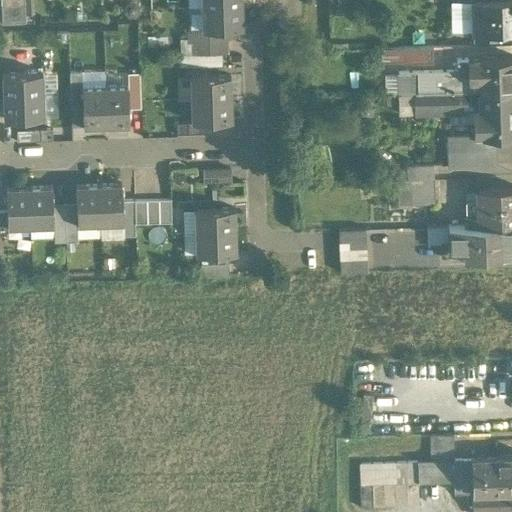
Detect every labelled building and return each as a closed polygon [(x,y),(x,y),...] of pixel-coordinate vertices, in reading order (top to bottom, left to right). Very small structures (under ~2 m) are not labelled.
[(24,0),(0,0),(0,8),(24,8),(24,0)] [(200,0),(201,9),(241,7),(241,0),(200,0)] [(511,0),(472,3),(473,35),(511,33),(511,0)] [(241,7),(201,9),(202,31),(202,32),(226,31),(242,30),(241,7)] [(24,8),(0,8),(1,26),(25,25),(24,8)] [(226,31),(202,32),(202,31),(190,32),(190,44),(197,44),(226,43),(226,31)] [(226,43),(197,44),(197,56),(220,55),(227,55),(226,43)] [(432,48),(397,49),(398,63),(409,63),(409,64),(432,64),(432,48)] [(197,56),(184,57),(185,68),(221,67),(220,55),(197,56)] [(511,57),(467,60),(467,82),(478,81),(478,90),(511,88),(511,57)] [(457,71),(416,73),(417,92),(478,90),(478,81),(467,82),(467,60),(457,60),(457,71)] [(42,73),(1,74),(2,97),(42,96),(42,73)] [(416,73),(398,73),(399,93),(415,92),(417,92),(416,73)] [(139,74),(127,75),(127,86),(128,110),(140,109),(139,74)] [(230,76),(190,78),(190,101),(230,99),(230,76)] [(104,86),(81,87),(83,127),(106,127),(104,86)] [(127,86),(104,86),(106,127),(129,126),(128,110),(127,86)] [(511,88),(478,90),(479,108),(472,109),(472,123),(472,136),(473,143),(493,142),(492,137),(511,136),(511,88)] [(417,92),(415,92),(416,115),(447,114),(447,110),(465,110),(465,124),(472,123),(472,109),(479,108),(478,90),(417,92)] [(42,96),(2,97),(3,120),(43,119),(42,96)] [(230,99),(190,101),(191,124),(211,123),(231,122),(230,99)] [(191,124),(175,124),(176,136),(212,135),(211,123),(191,124)] [(52,131),(16,132),(16,144),(52,142),(52,131)] [(493,142),(473,143),(472,136),(447,137),(449,168),(493,166),(493,142)] [(431,167),(406,168),(406,181),(409,181),(431,180),(431,167)] [(229,171),(204,172),(204,184),(230,183),(229,171)] [(431,180),(409,181),(410,207),(432,206),(431,180)] [(121,186),(98,187),(100,227),(122,226),(123,226),(122,203),(121,186)] [(98,187),(75,188),(77,228),(100,227),(98,187)] [(51,188),(28,189),(30,229),(53,229),(51,188)] [(28,189),(5,190),(6,214),(7,230),(30,229),(28,189)] [(511,189),(477,191),(477,193),(478,217),(465,217),(465,227),(511,225),(511,189)] [(477,193),(464,194),(465,217),(478,217),(477,193)] [(170,202),(134,203),(135,226),(171,225),(170,202)] [(134,203),(122,203),(123,226),(122,226),(122,239),(135,239),(135,226),(134,203)] [(234,210),(194,212),(195,235),(235,233),(234,210)] [(511,225),(465,227),(446,228),(446,244),(440,244),(440,260),(511,257),(511,225)] [(365,231),(338,232),(339,276),(367,275),(365,231)] [(235,233),(195,235),(196,258),(236,256),(235,233)] [(228,267),(200,268),(200,280),(228,279),(228,267)] [(453,435),(430,436),(431,462),(454,461),(453,435)] [(511,457),(471,459),(471,460),(472,487),(472,493),(511,491),(511,457)] [(431,462),(430,462),(431,483),(453,482),(463,482),(464,488),(472,487),(471,460),(454,461),(431,462)] [(430,462),(417,462),(417,463),(418,484),(431,483),(430,462)] [(417,463),(359,465),(360,486),(418,484),(417,463)] [(463,482),(453,482),(454,495),(471,494),(471,493),(472,493),(472,487),(464,488),(463,482)] [(417,484),(371,486),(372,507),(418,506),(417,484)] [(360,486),(359,486),(360,510),(372,509),(372,507),(371,486),(360,486)] [(511,491),(472,493),(471,493),(471,494),(471,511),(500,511),(501,511),(511,511),(511,491)]
